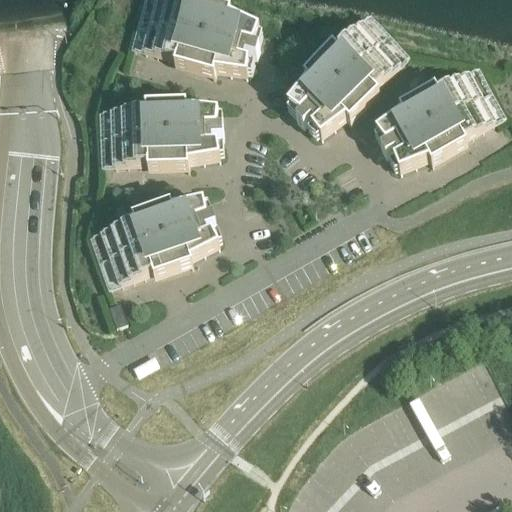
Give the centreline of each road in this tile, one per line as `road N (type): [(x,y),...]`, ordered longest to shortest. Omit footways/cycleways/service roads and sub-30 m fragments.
road 1 (residential): [(182,324),(378,215),(381,190),(350,148),(321,168),(284,129),(247,126)]
road 2 (secondary): [(174,510),(328,351),(431,293),(511,270)]
road 3 (secondary): [(19,26),(2,298),(23,362),(63,418)]
road 4 (residential): [(247,126),(231,201),(244,257),(180,297),(182,324)]
road 5 (residential): [(63,418),(120,361),(182,324)]
road 6 (secondary): [(63,418),(174,510)]
road 7 (unknown): [(247,126),(136,74)]
